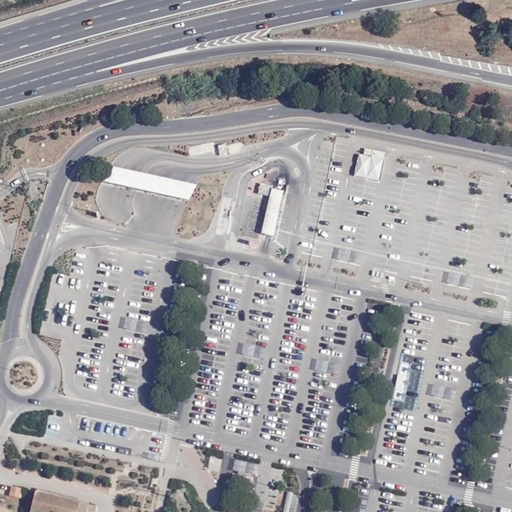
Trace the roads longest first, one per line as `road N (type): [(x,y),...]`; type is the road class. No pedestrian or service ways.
road 1 (motorway): [(0,95),(198,50),(295,41),(511,78)]
road 2 (motorway): [(0,87),(348,0)]
road 3 (motorway): [(181,0),(0,50)]
road 4 (unknown): [(235,260),(250,181),(270,170),(281,175),(302,207)]
